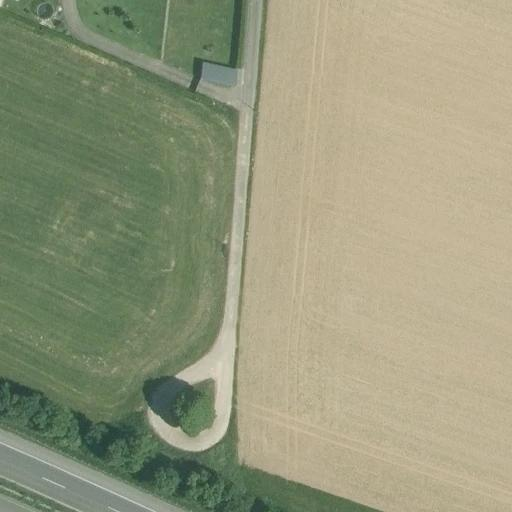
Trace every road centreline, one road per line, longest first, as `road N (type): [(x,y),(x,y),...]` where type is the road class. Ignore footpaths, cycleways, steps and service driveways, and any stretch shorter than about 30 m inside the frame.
road 1 (unclassified): [(218,364),(253,0)]
road 2 (unclassified): [(218,364),(226,396),(220,430),(184,443),(162,418),(180,379)]
road 3 (motorway): [(113,511),(0,460)]
